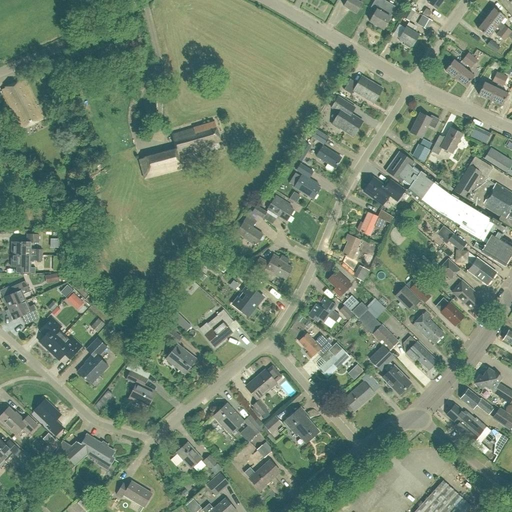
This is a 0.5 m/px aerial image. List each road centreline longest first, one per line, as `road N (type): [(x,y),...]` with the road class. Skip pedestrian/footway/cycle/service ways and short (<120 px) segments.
road 1 (residential): [(268,341),(151,439),(93,422),(0,330)]
road 2 (residential): [(410,84),(348,182),(302,289),(268,341)]
road 3 (residential): [(267,0),(410,84)]
road 4 (tertiary): [(413,415),(464,362),(511,289)]
road 5 (unclassified): [(0,73),(97,30),(139,0)]
road 6 (residential): [(366,456),(268,341)]
road 7 (residential): [(511,489),(413,415)]
